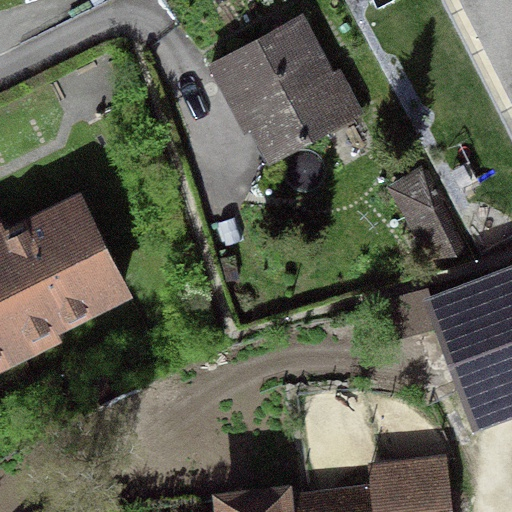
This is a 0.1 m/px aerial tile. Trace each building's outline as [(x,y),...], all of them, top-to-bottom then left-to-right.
[(511,0),(449,0),(511,126),(511,0)] [(342,108),(299,29),(226,67),(269,147),(342,108)] [(74,193),(0,232),(0,359),(127,292),(74,193)] [(511,407),(511,256),(424,290),(475,422),(511,407)] [(452,511),(446,450),(368,458),(371,483),(290,491),(289,475),(213,483),(215,511),(452,511)]
